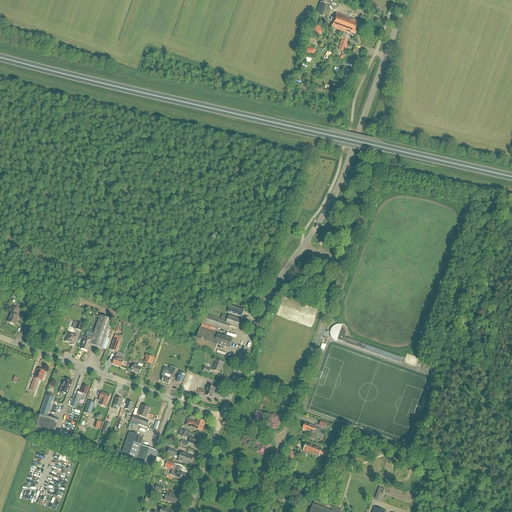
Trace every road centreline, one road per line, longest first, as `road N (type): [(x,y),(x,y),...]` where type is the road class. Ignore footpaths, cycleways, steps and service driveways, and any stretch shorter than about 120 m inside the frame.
road 1 (trunk): [(511,177),(0,57)]
road 2 (tertiary): [(222,417),(270,293),(333,196),(405,0)]
road 3 (tertiary): [(222,417),(0,337)]
